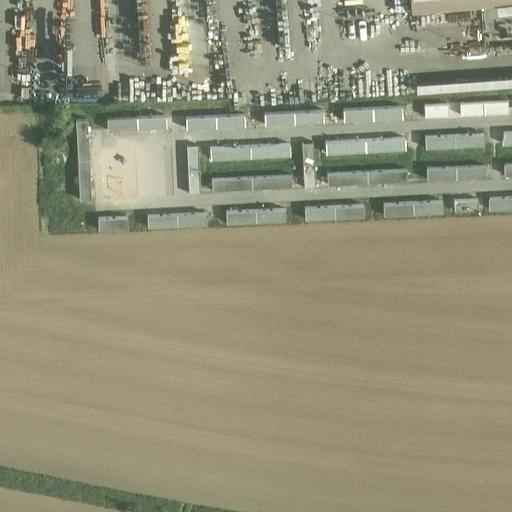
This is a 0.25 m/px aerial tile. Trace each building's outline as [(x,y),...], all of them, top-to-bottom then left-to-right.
[(511,0),(410,0),(411,12),(511,2),(511,0)] [(110,117),(110,128),(141,125),(140,115),(110,117)] [(79,118),(82,197),(95,197),(93,118),(79,118)] [(427,134),(428,147),(478,144),(477,132),(427,134)] [(203,167),(201,143),(189,144),(191,168),(203,167)] [(488,163),(476,164),(475,151),(428,153),(429,177),(489,174),(488,163)] [(329,170),(330,183),(411,179),(411,166),(329,170)] [(215,188),(296,185),(296,173),(214,177),(215,188)] [(511,207),(511,195),(493,196),(493,208),(511,207)] [(447,199),(386,202),(387,214),(447,211),(447,199)] [(368,215),(367,202),(308,204),(309,218),(368,215)] [(212,223),(211,210),(149,213),(150,226),(212,223)] [(132,214),(102,216),(103,228),(133,226),(132,214)]
